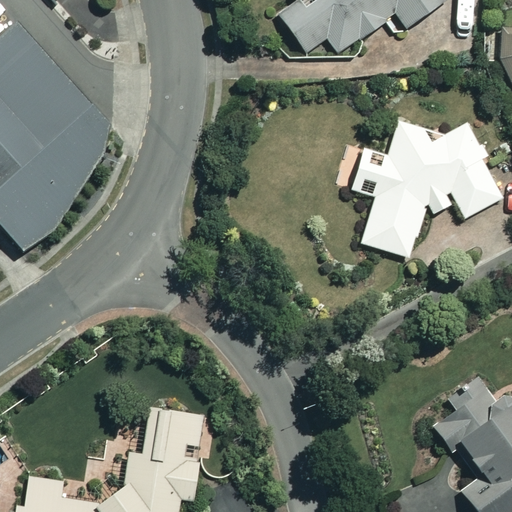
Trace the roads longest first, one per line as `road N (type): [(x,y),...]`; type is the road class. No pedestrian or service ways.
road 1 (residential): [(309,511),(276,395),(250,354),(124,235)]
road 2 (residential): [(165,0),(173,91),(167,140),(157,177),(124,235)]
road 3 (residential): [(0,338),(102,262),(124,235)]
